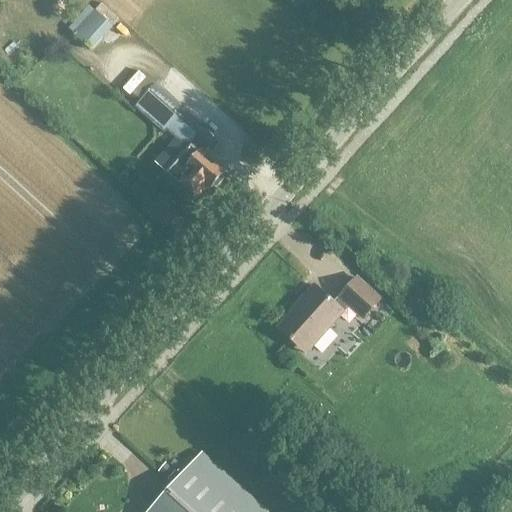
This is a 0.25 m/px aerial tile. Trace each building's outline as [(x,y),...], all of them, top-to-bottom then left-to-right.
[(91,52),(112,29),(95,13),(74,36),(91,52)] [(140,70),(125,88),(139,100),(154,81),(140,70)] [(142,101),(168,123),(182,136),(184,133),(198,146),(207,135),(179,110),(182,107),(156,85),(142,101)] [(188,169),(193,174),(187,181),(188,189),(194,195),(203,195),(209,188),(211,190),(225,175),(216,166),(217,164),(203,152),(201,155),(192,147),(180,160),(189,168),(188,169)] [(361,322),(379,302),(354,280),(332,305),(313,289),(298,305),(300,307),(279,332),(306,356),(347,309),(361,322)] [(254,467),(271,448),(246,426),(229,445),(254,467)] [(268,511),(202,453),(149,511),(268,511)]
